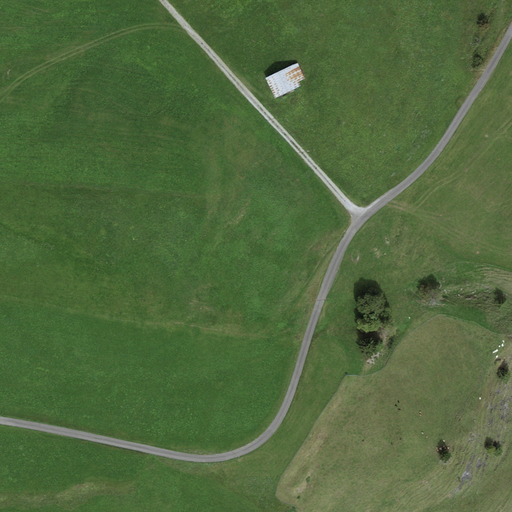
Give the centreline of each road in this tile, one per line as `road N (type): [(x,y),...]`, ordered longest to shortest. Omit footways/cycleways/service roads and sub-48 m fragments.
road 1 (unclassified): [(511,28),(438,150),(346,237),(286,407),(267,436),(232,455),(189,459),(0,419)]
road 2 (track): [(170,9),(361,218)]
